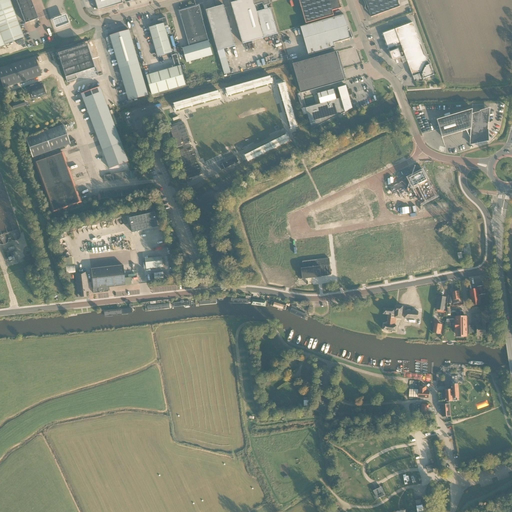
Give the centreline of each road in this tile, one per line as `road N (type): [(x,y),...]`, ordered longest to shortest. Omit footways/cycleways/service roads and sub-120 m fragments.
road 1 (tertiary): [(0,313),(235,289),(327,298),(478,270),(490,255),(489,226),(463,185),(466,162)]
road 2 (unclassified): [(375,178),(295,215),(300,234),(387,221)]
road 3 (unclassified): [(424,150),(394,81),(371,59),(348,0)]
road 4 (primary): [(511,356),(500,273),(504,187)]
